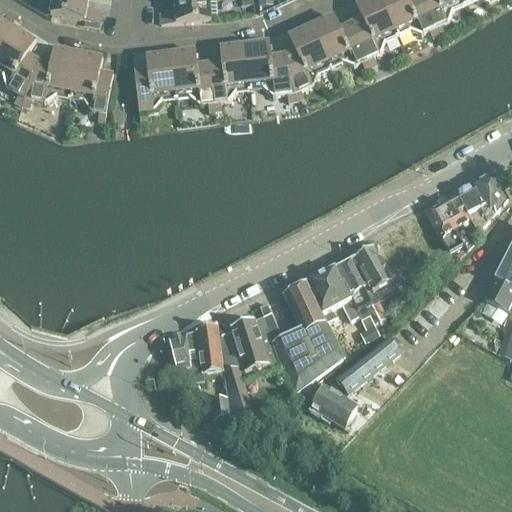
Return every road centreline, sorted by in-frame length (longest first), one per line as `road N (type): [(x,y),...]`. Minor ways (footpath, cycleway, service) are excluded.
road 1 (tertiary): [(145,333),(511,142)]
road 2 (residential): [(342,0),(259,31),(127,43)]
road 3 (primary): [(305,511),(127,417)]
road 4 (primary): [(0,423),(80,463),(129,465)]
road 5 (residential): [(127,43),(29,25),(0,3)]
road 6 (primary): [(129,465),(189,475),(252,511)]
